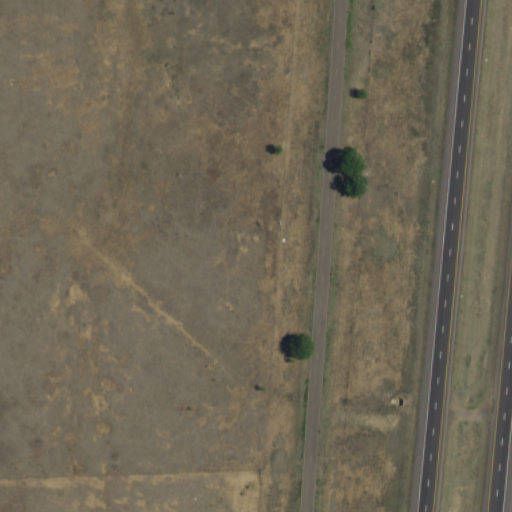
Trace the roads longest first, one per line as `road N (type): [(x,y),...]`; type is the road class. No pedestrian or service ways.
road 1 (motorway): [(469,0),(419,511)]
road 2 (residential): [(304,511),(340,0)]
road 3 (motorway): [(489,511),(511,274)]
